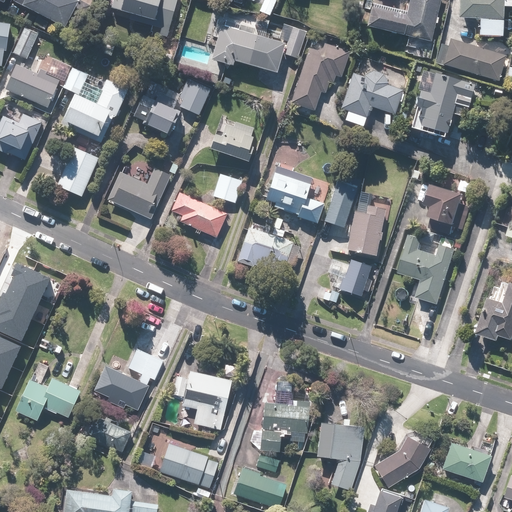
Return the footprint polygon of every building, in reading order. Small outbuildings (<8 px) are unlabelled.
[(61,30),(75,4),(67,0),(22,0),(18,7),(61,30)] [(113,0),(111,11),(116,12),(128,16),(126,20),(159,30),(157,36),(165,38),(176,0),(113,0)] [(275,0),(274,0),(262,0),(257,12),(268,17),(275,0)] [(374,11),(368,10),(364,30),(429,42),(437,0),(407,0),(405,13),(375,7),(374,11)] [(511,0),(459,0),(459,20),(479,20),(479,39),(503,39),(504,8),(511,8),(511,0)] [(282,46),(219,27),(209,62),(229,69),(231,63),(274,75),(282,46)] [(11,53),(25,60),(37,36),(23,29),(11,53)] [(289,104),(312,111),(318,93),(323,94),(327,83),(331,84),(333,76),(339,78),(348,53),(311,40),(289,104)] [(503,57),(449,41),(442,66),(496,81),(503,57)] [(36,76),(14,66),(3,90),(45,110),(66,66),(45,56),(36,76)] [(106,81),(101,91),(83,83),(87,76),(72,68),(61,91),(72,96),(58,125),(93,141),(107,113),(114,116),(126,91),(106,81)] [(371,108),(394,115),(402,91),(386,85),(383,76),(372,72),(362,78),(351,74),(339,110),(345,112),(342,122),(360,128),(364,118),(367,119),(371,108)] [(459,118),(463,107),(466,109),(473,88),(434,75),(428,95),(419,92),(414,109),(422,112),(417,128),(441,136),(448,114),(459,118)] [(197,114),(207,94),(188,85),(179,105),(197,114)] [(147,98),(136,119),(147,125),(146,128),(167,138),(179,115),(174,112),(182,98),(171,92),(167,98),(162,95),(158,104),(147,98)] [(0,121),(0,153),(5,156),(6,153),(23,162),(42,123),(20,113),(15,124),(2,117),(0,121)] [(252,128),(226,121),(223,120),(216,141),(211,139),(207,151),(246,163),(250,149),(248,148),(251,139),(249,138),(252,128)] [(490,138),(482,134),(476,150),(484,153),(490,138)] [(318,159),(309,145),(302,149),(312,163),(318,159)] [(97,160),(73,149),(55,188),(79,199),(97,160)] [(303,198),(307,186),(309,181),(274,167),(271,175),(259,204),(316,226),(323,206),(303,198)] [(144,185),(119,174),(107,201),(148,220),(168,177),(152,170),(144,185)] [(239,182),(218,176),(212,198),(233,204),(239,182)] [(355,189),(335,182),(322,222),(342,229),(355,189)] [(461,197),(428,187),(421,185),(416,200),(423,202),(422,206),(429,209),(426,220),(430,221),(428,230),(450,237),(461,197)] [(383,210),(372,207),(374,195),(360,192),(357,204),(354,203),(343,250),(372,257),(383,210)] [(176,194),(168,212),(181,218),(179,223),(214,238),(224,215),(176,194)] [(511,222),(511,223),(501,252),(511,255),(511,222)] [(279,278),(284,263),(292,266),(299,247),(246,228),(234,262),(279,278)] [(417,253),(420,240),(407,236),(396,274),(420,281),(414,299),(436,306),(453,250),(439,246),(435,258),(417,253)] [(326,273),(333,275),(329,288),(337,291),(358,299),(361,291),(365,293),(369,282),(365,280),(369,269),(348,261),(346,266),(330,261),(326,273)] [(0,330),(22,340),(50,281),(16,265),(11,275),(14,277),(5,295),(3,294),(0,300),(0,330)] [(502,307),(485,301),(474,335),(494,342),(496,335),(510,340),(511,333),(511,285),(509,285),(502,307)] [(20,347),(0,337),(0,361),(11,366),(20,347)] [(146,388),(145,387),(149,379),(152,381),(161,362),(135,350),(127,368),(140,374),(136,383),(103,367),(92,391),(109,400),(108,403),(121,409),(123,406),(135,412),(146,388)] [(0,387),(1,388),(11,366),(0,361),(0,387)] [(224,366),(221,376),(233,379),(235,368),(224,366)] [(176,396),(181,397),(180,406),(194,409),(191,425),(219,431),(229,382),(186,373),(185,381),(179,379),(176,396)] [(54,416),(56,413),(67,418),(78,392),(49,380),(45,390),(27,382),(14,411),(35,420),(40,409),(54,416)] [(257,451),(275,452),(276,437),(280,437),(280,435),(287,435),(287,432),(306,433),(308,403),(285,402),(286,392),(272,391),(271,405),(260,404),(257,451)] [(119,451),(128,433),(92,415),(83,433),(119,451)] [(360,428),(315,426),(313,459),(337,460),(329,483),(348,491),(358,462),(360,428)] [(371,466),(385,488),(415,469),(424,448),(400,438),(394,451),(371,466)] [(196,485),(197,483),(209,487),(217,462),(167,445),(157,472),(196,485)] [(439,468),(462,476),(460,482),(474,486),(475,480),(478,480),(485,457),(446,445),(439,468)] [(154,457),(140,451),(135,462),(150,468),(154,457)] [(257,456),(254,467),(274,473),(277,462),(257,456)] [(257,477),(258,474),(241,468),(232,493),(275,509),(284,486),(257,477)] [(511,476),(509,476),(503,497),(511,499),(511,476)] [(126,511),(129,492),(110,490),(109,496),(63,492),(61,511),(126,511)] [(390,511),(395,498),(374,491),(368,511),(365,510),(364,511),(390,511)] [(441,511),(443,507),(419,499),(414,511),(441,511)] [(154,511),(156,505),(134,503),(133,511),(154,511)]
